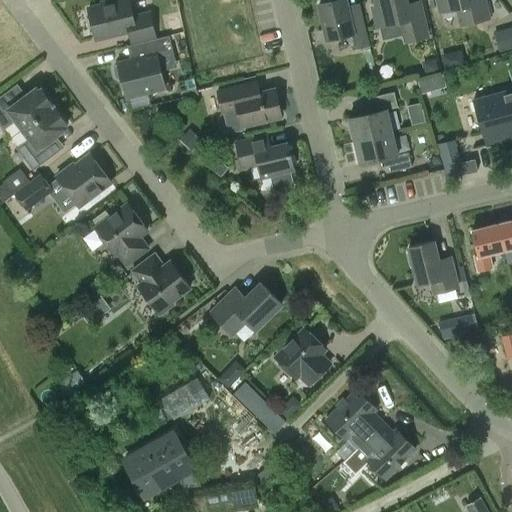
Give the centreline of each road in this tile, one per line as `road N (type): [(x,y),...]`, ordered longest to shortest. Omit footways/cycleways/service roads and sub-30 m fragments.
road 1 (residential): [(338,235),(251,248),(217,266),(17,7)]
road 2 (residential): [(501,427),(378,296),(338,235)]
road 3 (residential): [(338,235),(280,0)]
road 4 (residential): [(511,191),(338,235)]
road 5 (unknown): [(398,316),(276,434)]
